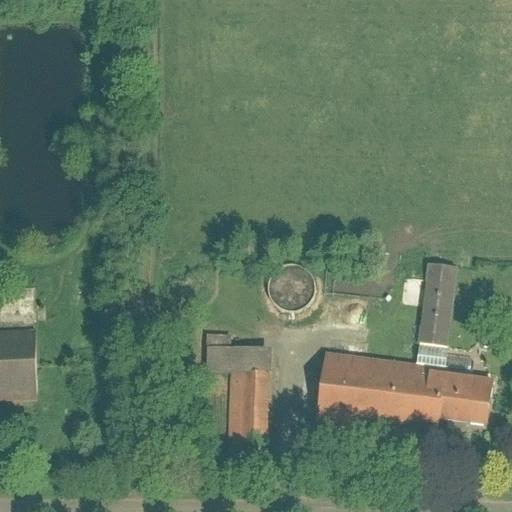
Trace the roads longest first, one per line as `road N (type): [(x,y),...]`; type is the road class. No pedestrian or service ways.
road 1 (unclassified): [(0,495),(511,510)]
road 2 (track): [(124,496),(131,0)]
